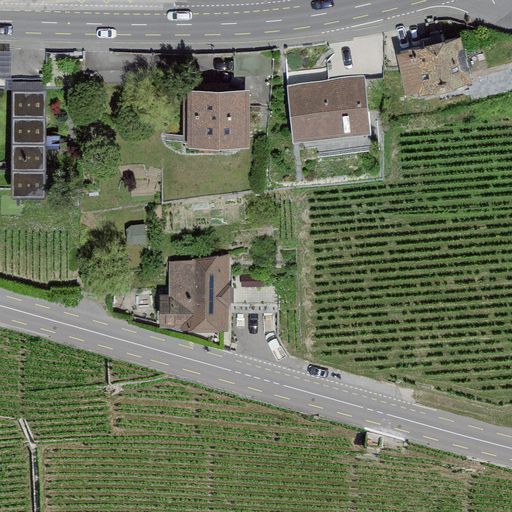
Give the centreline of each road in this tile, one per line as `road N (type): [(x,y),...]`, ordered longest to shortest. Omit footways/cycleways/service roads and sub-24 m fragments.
road 1 (primary): [(0,304),(511,447)]
road 2 (primary): [(380,0),(268,19),(0,22)]
